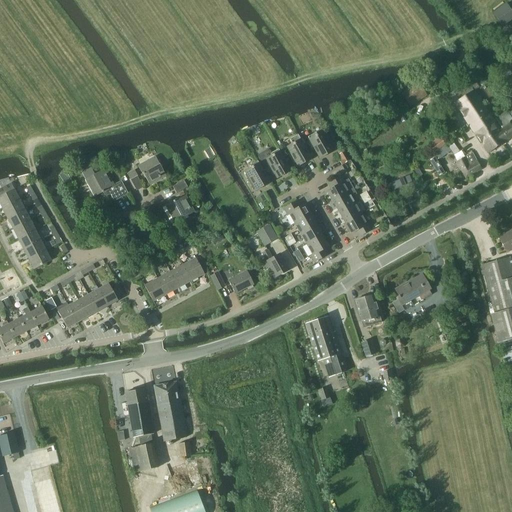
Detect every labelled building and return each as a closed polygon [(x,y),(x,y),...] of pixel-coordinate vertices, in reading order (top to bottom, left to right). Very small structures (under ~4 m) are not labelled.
[(502,27),(511,19),(511,11),(506,3),(492,13),(502,27)] [(426,95),(418,82),(400,94),(409,107),(426,95)] [(467,82),(453,92),(458,100),(455,103),(466,119),(485,107),(474,91),(473,90),(472,91),(470,87),(467,82)] [(511,117),(511,82),(502,87),(511,105),(511,111),(510,113),(511,117)] [(438,99),(430,106),(435,112),(443,105),(438,99)] [(485,107),(466,119),(474,132),(493,119),(485,107)] [(502,115),(494,119),(501,130),(508,125),(510,124),(511,122),(511,120),(506,112),(502,115)] [(493,119),(474,132),(482,143),(500,130),(493,119)] [(508,125),(500,130),(507,140),(511,137),(511,127),(510,124),(508,125)] [(500,130),(482,143),(488,153),(507,140),(500,130)] [(317,135),(315,133),(307,137),(319,159),(333,151),(331,147),(333,146),(328,137),(326,138),(322,132),(317,135)] [(292,144),(287,147),(290,154),(289,155),(293,163),(295,162),(297,167),(311,159),(299,137),(291,142),(292,144)] [(441,138),(434,143),(438,149),(445,144),(441,138)] [(446,145),(434,153),(438,159),(450,151),(446,145)] [(259,154),(258,158),(267,174),(270,172),(272,175),(274,174),(277,179),(291,171),(278,149),(271,154),(269,151),(266,150),(259,154)] [(349,161),(343,152),(340,154),(343,160),(340,162),(342,165),(349,161)] [(477,161),(472,153),(456,162),(465,178),(481,169),(477,161)] [(149,186),(166,177),(155,156),(138,166),(142,175),(143,174),(149,186)] [(435,158),(429,161),(439,176),(444,173),(435,158)] [(253,186),(256,191),(270,183),(257,161),(249,166),(250,168),(245,171),(249,178),(247,179),(252,187),(253,186)] [(105,169),(94,175),(91,169),(82,174),(85,180),(94,197),(103,192),(105,196),(109,193),(114,202),(128,194),(121,181),(113,185),(105,169)] [(409,170),(394,180),(398,186),(413,176),(409,170)] [(66,172),(59,176),(65,186),(66,186),(72,182),(66,172)] [(327,192),(333,202),(354,190),(353,188),(347,191),(343,183),(344,182),(341,176),(328,184),(331,189),(327,192)] [(136,191),(143,187),(137,177),(130,180),(136,191)] [(176,193),(187,187),(183,181),(172,187),(176,193)] [(0,204),(2,209),(19,200),(11,184),(2,189),(5,195),(0,197),(0,204)] [(333,202),(339,213),(354,204),(352,199),(357,196),(354,190),(333,202)] [(174,223),(194,212),(185,196),(175,202),(174,201),(165,206),(174,223)] [(8,219),(24,210),(19,200),(2,209),(8,219)] [(295,224),(310,215),(304,205),(300,207),(297,201),(283,209),(287,215),(289,214),(295,224)] [(345,223),(360,214),(354,204),(339,213),(345,223)] [(13,229),(30,221),(24,210),(8,219),(13,229)] [(366,225),(360,214),(345,223),(351,234),(355,232),(358,237),(371,230),(368,224),(366,225)] [(295,224),(301,235),(316,226),(310,215),(295,224)] [(35,231),(30,221),(13,229),(18,239),(35,231)] [(265,246),(276,239),(268,225),(257,232),(265,246)] [(306,245),(322,236),(316,226),(301,235),(306,245)] [(177,228),(166,234),(170,240),(180,234),(182,233),(181,230),(179,231),(177,228)] [(506,253),(511,249),(511,230),(498,238),(506,253)] [(40,241),(35,231),(18,239),(23,249),(40,241)] [(328,247),(322,236),(306,245),(312,255),(311,256),(314,262),(327,255),(324,249),(328,247)] [(293,239),(287,243),(289,247),(296,243),(293,239)] [(45,251),(40,241),(23,249),(29,259),(45,251)] [(51,261),(45,251),(29,259),(34,270),(51,261)] [(262,254),(265,259),(260,262),(265,270),(270,267),(276,277),(288,270),(279,255),(272,259),(267,251),(262,254)] [(481,266),(487,288),(494,313),(490,314),(498,344),(511,339),(511,265),(510,257),(509,257),(509,258),(481,266)] [(195,258),(182,265),(191,281),(204,274),(195,258)] [(206,271),(200,260),(197,261),(203,273),(206,271)] [(178,288),(191,281),(182,265),(170,272),(178,288)] [(82,276),(89,273),(86,269),(76,274),(79,280),(83,278),(82,276)] [(166,295),(178,288),(170,272),(157,279),(166,295)] [(228,281),(232,288),(235,294),(253,285),(246,272),(228,281)] [(79,280),(76,274),(66,280),(69,284),(75,280),(76,282),(79,280)] [(211,277),(216,288),(217,289),(224,285),(218,274),(211,277)] [(407,283),(396,288),(394,290),(398,296),(395,298),(397,301),(398,300),(392,303),(398,314),(404,311),(413,306),(410,301),(430,290),(422,277),(408,285),(407,283)] [(166,295),(157,279),(144,286),(153,302),(166,295)] [(98,290),(107,306),(117,301),(107,281),(102,284),(104,287),(98,290)] [(107,306),(98,290),(97,287),(92,290),(93,292),(88,295),(97,312),(107,306)] [(97,312),(88,295),(86,293),(82,295),(83,298),(78,301),(87,317),(97,312)] [(17,300),(14,295),(8,297),(11,303),(17,300)] [(373,295),(355,300),(361,321),(369,319),(370,324),(380,321),(373,295)] [(56,308),(51,299),(46,301),(51,311),(56,308)] [(77,323),(87,317),(78,301),(68,306),(77,323)] [(77,323),(68,306),(67,304),(62,306),(64,309),(58,312),(67,329),(77,323)] [(42,307),(31,313),(37,325),(48,319),(42,307)] [(19,319),(26,331),(37,325),(31,313),(19,319)] [(329,377),(347,371),(335,333),(332,333),(327,317),(306,324),(318,362),(323,360),(329,377)] [(14,337),(26,331),(19,319),(8,325),(14,337)] [(14,337),(8,325),(0,329),(0,337),(3,343),(14,337)] [(451,335),(446,337),(448,343),(454,341),(451,335)] [(398,340),(394,343),(396,347),(399,348),(400,349),(404,345),(403,341),(398,339),(398,340)] [(361,343),(365,357),(375,354),(371,340),(361,343)] [(391,371),(383,372),(385,382),(393,381),(391,371)] [(164,442),(187,438),(180,401),(179,401),(176,383),(154,387),(157,405),(164,442)] [(326,387),(317,391),(321,401),(330,398),(326,387)] [(145,389),(124,393),(132,438),(138,437),(140,447),(153,444),(151,435),(153,434),(145,389)] [(0,445),(3,457),(18,453),(14,433),(0,436),(0,445)] [(181,457),(191,456),(189,442),(179,444),(181,457)] [(140,447),(129,449),(134,472),(158,467),(153,444),(140,447)] [(205,511),(199,489),(150,507),(151,511),(205,511)]
